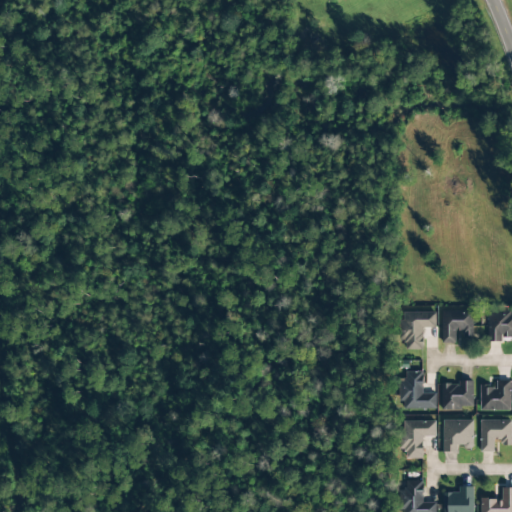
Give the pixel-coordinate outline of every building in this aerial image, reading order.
[(442,344),(456,344),(456,335),(472,335),(472,307),(442,307),(442,344)] [(424,350),(423,329),(436,329),(435,312),(400,313),(401,342),(405,342),(406,351),(424,350)] [(511,312),(487,313),(488,343),(501,342),(501,337),(511,336),(511,312)] [(435,410),(435,394),(423,394),(422,372),(405,372),(405,379),(399,379),(400,410),(435,410)] [(510,412),(510,381),(496,381),(496,388),(480,387),(480,411),(510,412)] [(441,410),(473,410),(472,383),(440,383),(441,410)] [(442,453),(456,453),(457,448),(472,448),(473,421),(442,420),(442,453)] [(511,420),(480,421),(480,453),(494,453),(494,445),(511,445),(511,420)] [(401,422),(401,450),(405,450),(405,460),(422,459),(422,437),(435,437),(435,422),(401,422)] [(435,511),(435,503),(422,503),(422,481),(405,481),(405,491),(399,491),(399,511),(403,511),(402,511),(435,511)] [(472,511),(472,487),(458,487),(458,493),(442,493),(442,511),(472,511)] [(479,511),(511,511),(511,488),(501,489),(501,500),(479,500),(479,511)]
